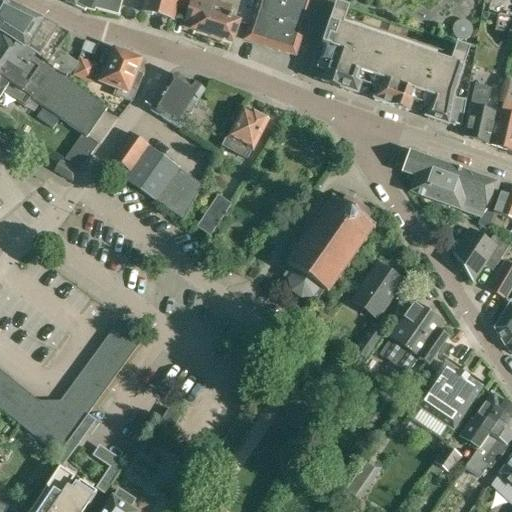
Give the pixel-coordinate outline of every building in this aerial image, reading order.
[(87,9),(118,17),(122,0),(56,0),(75,9),(84,12),(87,9)] [(178,0),(143,0),(140,13),(172,22),(177,6),(178,0)] [(208,0),(178,0),(177,6),(187,9),(182,27),(231,43),(237,27),(238,23),(233,22),(236,12),(207,3),(208,0)] [(251,0),(243,29),(247,30),(244,40),(294,57),(312,0),(251,0)] [(0,35),(68,77),(77,65),(57,50),(58,50),(48,43),(57,29),(5,3),(0,4),(0,35)] [(451,58),(370,30),(343,21),(347,10),(334,6),(320,47),(323,48),(315,71),(325,74),(322,84),(356,96),(359,85),(377,91),(373,102),(407,113),(411,103),(428,109),(425,119),(447,127),(447,125),(460,128),(465,101),(452,99),(468,51),(455,47),(451,58)] [(63,160),(79,171),(97,145),(87,138),(106,109),(66,80),(68,77),(0,35),(0,71),(35,94),(31,99),(43,108),(60,119),(81,134),(63,160)] [(80,51),(93,56),(97,46),(84,41),(80,51)] [(112,96),(131,103),(135,92),(136,93),(142,76),(135,73),(140,61),(112,51),(99,84),(114,90),(112,96)] [(82,58),(80,78),(98,80),(100,61),(82,58)] [(25,108),(31,99),(35,94),(0,71),(0,98),(3,94),(25,108)] [(149,111),(179,130),(203,92),(189,83),(188,84),(176,76),(171,77),(149,111)] [(462,138),(488,146),(496,114),(486,111),(491,89),(473,84),(462,138)] [(53,130),(60,119),(43,108),(36,118),(53,130)] [(264,122),(263,119),(257,116),(254,117),(242,111),(228,139),(225,137),(220,147),(245,160),(251,151),(251,150),(265,123),(264,122)] [(488,146),(511,152),(511,116),(496,112),(496,114),(488,146)] [(156,202),(183,221),(201,186),(148,148),(128,134),(103,170),(122,185),(124,180),(155,203),(156,202)] [(477,225),(487,231),(493,214),(495,207),(489,205),(492,201),(498,184),(409,152),(402,173),(400,179),(413,184),(409,193),(479,218),(477,225)] [(53,172),(71,183),(79,174),(60,162),(53,172)] [(493,214),(511,221),(511,189),(503,186),(495,207),(493,214)] [(196,228),(209,237),(231,205),(217,196),(196,228)] [(313,299),(316,301),(324,292),(327,294),(372,228),(364,223),(369,215),(345,198),(339,206),(331,200),(299,246),(293,242),(287,251),(293,255),(286,266),(289,268),(282,278),(286,281),(289,293),(300,301),(313,299)] [(250,233),(257,238),(261,230),(254,226),(250,233)] [(452,255),(473,284),(484,267),(491,272),(502,259),(509,247),(493,237),(488,242),(468,229),(460,242),(458,241),(454,243),(452,246),(452,249),(454,252),(452,255)] [(487,290),(505,300),(511,288),(511,266),(503,262),(487,290)] [(350,301),(377,320),(402,284),(375,265),(350,301)] [(511,304),(510,303),(494,330),(504,347),(507,349),(509,353),(511,354),(511,304)] [(377,355),(406,375),(418,359),(427,366),(447,339),(437,332),(441,326),(413,305),(377,355)] [(110,333),(134,351),(141,342),(117,324),(110,333)] [(352,352),(365,361),(385,334),(372,325),(352,352)] [(104,342),(128,359),(134,351),(110,333),(104,342)] [(97,350),(121,368),(128,359),(104,342),(97,350)] [(91,359),(115,377),(121,368),(97,350),(91,359)] [(84,368),(109,386),(115,377),(91,359),(84,368)] [(172,361),(164,371),(179,382),(187,371),(172,361)] [(444,364),(416,405),(452,430),(481,388),(444,364)] [(78,376),(102,394),(109,386),(84,368),(78,376)] [(320,386),(297,370),(275,404),(298,419),(320,386)] [(0,381),(0,397),(13,382),(4,376),(0,381)] [(72,385),(96,403),(102,394),(78,376),(72,385)] [(194,376),(184,387),(193,395),(203,384),(194,376)] [(21,389),(13,382),(0,397),(0,409),(2,412),(21,389)] [(65,394),(89,412),(96,403),(72,385),(65,394)] [(29,396),(21,389),(2,412),(11,419),(29,396)] [(59,402),(83,420),(85,417),(89,412),(65,394),(59,402)] [(473,445),(478,449),(508,406),(491,394),(471,423),(469,422),(459,435),(473,445)] [(37,403),(29,396),(11,419),(19,425),(37,403)] [(49,449),(57,456),(83,420),(59,402),(48,403),(49,449)] [(19,425),(49,449),(48,403),(37,403),(19,425)] [(465,469),(480,479),(488,468),(490,470),(497,460),(498,461),(507,447),(506,447),(511,437),(511,408),(508,406),(478,449),(479,450),(465,469)] [(156,428),(168,436),(180,417),(168,409),(156,428)] [(83,420),(57,456),(55,459),(61,464),(92,422),(85,417),(83,420)] [(244,435),(235,429),(225,445),(234,451),(244,435)] [(428,471),(438,478),(444,472),(448,475),(460,458),(445,447),(433,464),(428,471)] [(96,490),(105,495),(126,465),(100,448),(93,458),(110,470),(96,490)] [(306,465),(335,487),(346,471),(317,450),(306,465)] [(511,454),(498,475),(511,487),(511,454)] [(343,495),(357,504),(380,470),(369,463),(365,469),(362,467),(343,495)] [(82,511),(95,494),(78,483),(71,492),(66,489),(73,479),(58,469),(28,511),(82,511)] [(129,511),(128,511),(134,502),(118,491),(112,500),(111,499),(101,511),(129,511)]
